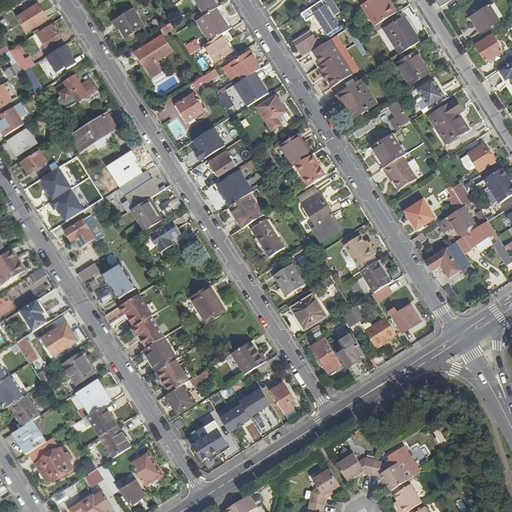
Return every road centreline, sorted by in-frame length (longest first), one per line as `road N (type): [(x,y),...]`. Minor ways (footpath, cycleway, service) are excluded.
road 1 (residential): [(66,0),(331,418)]
road 2 (residential): [(458,337),(244,0)]
road 3 (residential): [(203,498),(0,175)]
road 4 (residential): [(422,0),(511,140)]
road 5 (secondary): [(203,498),(331,418)]
